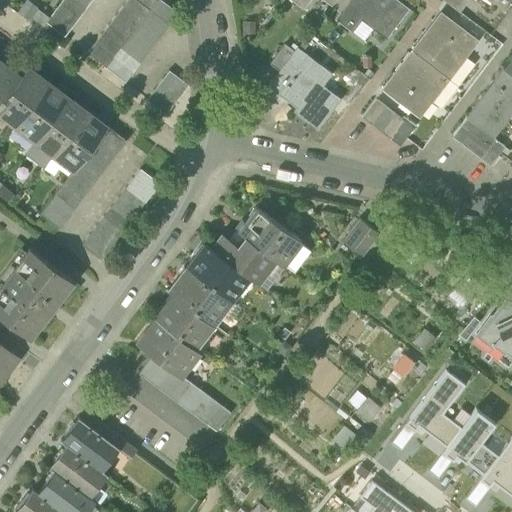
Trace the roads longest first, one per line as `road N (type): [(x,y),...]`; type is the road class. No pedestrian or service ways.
road 1 (residential): [(208,170),(0,456)]
road 2 (residential): [(218,140),(511,216)]
road 3 (residential): [(208,170),(0,15)]
road 4 (residential): [(204,0),(221,105),(218,140)]
